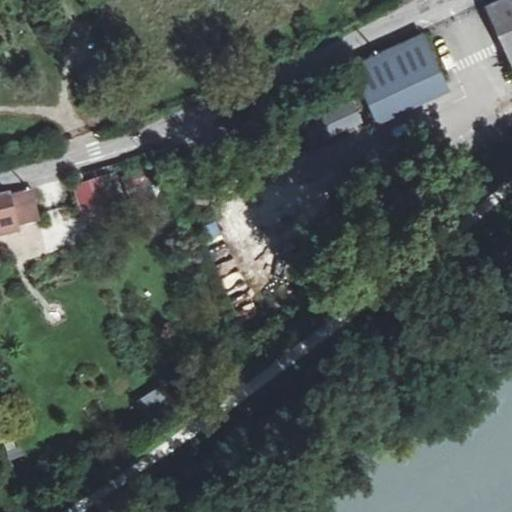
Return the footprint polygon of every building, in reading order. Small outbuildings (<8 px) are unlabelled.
[(511,0),(499,0),(488,5),(511,54),(511,0)] [(424,31),(353,65),(381,123),(452,88),(424,31)] [(303,117),(312,141),(362,122),(353,99),(303,117)] [(103,176),(72,184),(80,215),(111,207),(103,176)] [(12,187),(0,189),(0,227),(22,223),(12,187)] [(163,385),(138,399),(148,417),(173,402),(163,385)]
